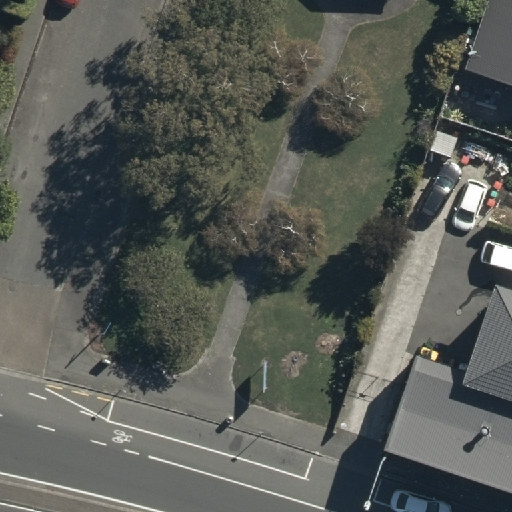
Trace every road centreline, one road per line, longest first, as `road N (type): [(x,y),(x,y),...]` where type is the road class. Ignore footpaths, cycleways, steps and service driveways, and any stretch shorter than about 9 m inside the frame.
road 1 (residential): [(0,368),(118,0)]
road 2 (primary): [(0,437),(257,511)]
